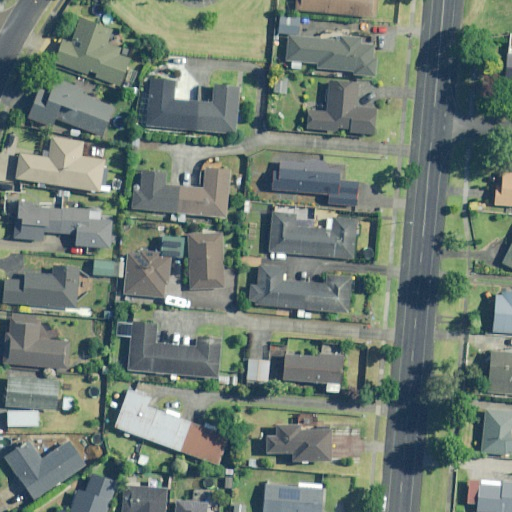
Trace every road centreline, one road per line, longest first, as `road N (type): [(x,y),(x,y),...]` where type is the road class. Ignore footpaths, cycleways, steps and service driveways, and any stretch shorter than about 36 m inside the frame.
road 1 (tertiary): [(397,511),(431,122)]
road 2 (tertiary): [(431,122),(442,0)]
